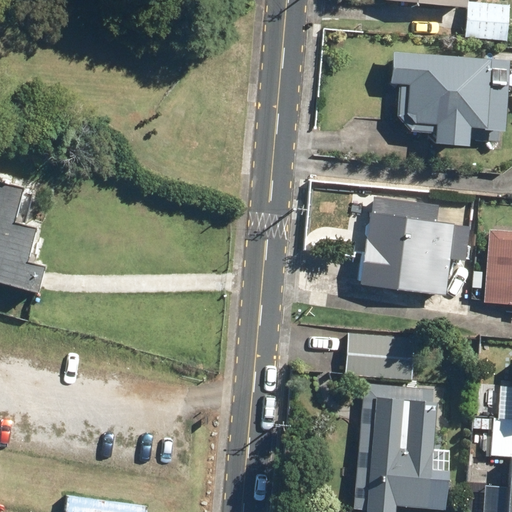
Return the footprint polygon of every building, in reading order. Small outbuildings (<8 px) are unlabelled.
[(506,5),(464,3),(463,38),(504,40),(506,5)] [(502,59),(392,49),(389,82),(407,84),(404,119),(433,121),(431,142),(467,145),(469,124),(496,126),(502,59)] [(22,186),(0,180),(0,278),(37,288),(43,262),(25,257),(34,224),(13,219),(22,186)] [(466,223),(367,209),(357,281),(441,293),(446,259),(460,261),(466,223)] [(511,229),(487,227),(480,300),(511,303),(511,229)] [(412,336),(345,332),(342,375),(409,379),(412,336)] [(434,388),(362,382),(351,509),(386,511),(393,511),(394,503),(425,506),(434,388)] [(511,385),(498,385),(495,418),(511,418),(511,385)] [(489,412),(467,411),(467,434),(488,435),(489,412)] [(511,511),(511,457),(509,457),(507,486),(483,484),(481,511),(511,511)]
